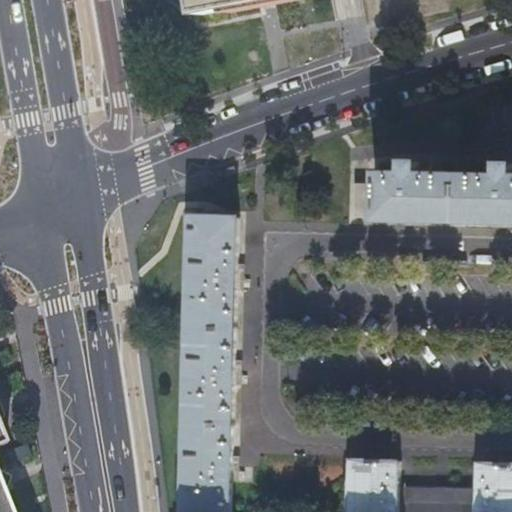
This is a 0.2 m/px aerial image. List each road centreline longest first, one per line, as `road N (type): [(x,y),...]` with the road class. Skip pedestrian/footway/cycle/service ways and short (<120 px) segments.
road 1 (tertiary): [(63,205),(113,511)]
road 2 (tertiary): [(274,117),(511,43)]
road 3 (residential): [(273,236),(511,243)]
road 4 (tertiary): [(63,205),(274,117)]
road 5 (tertiary): [(30,0),(63,205)]
road 6 (residential): [(273,236),(270,414),(280,431)]
